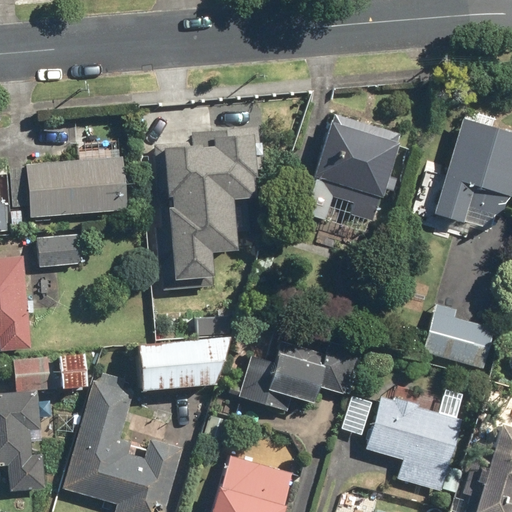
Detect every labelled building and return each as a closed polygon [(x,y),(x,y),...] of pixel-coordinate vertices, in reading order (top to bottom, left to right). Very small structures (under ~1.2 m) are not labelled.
[(327,113),(297,210),(320,218),(327,195),(346,201),(343,212),(368,219),(375,195),(377,196),(396,134),(327,113)] [(511,132),(457,117),(428,213),(457,221),(462,205),(496,215),(503,194),(506,195),(511,175),(511,132)] [(150,225),(157,289),(214,283),(211,256),(240,253),(235,201),(265,198),(258,126),(190,133),(191,141),(154,144),(162,224),(150,225)] [(119,155),(20,163),(24,216),(123,209),(119,155)] [(73,234),(30,237),(32,265),(75,261),(73,234)] [(20,254),(0,255),(0,349),(27,347),(20,254)] [(427,302),(414,350),(477,367),(488,327),(449,316),(451,309),(427,302)] [(227,335),(127,343),(131,389),(214,383),(227,335)] [(246,353),(233,395),(283,410),(288,394),(310,401),(315,385),(342,393),(356,349),(323,339),(319,352),(275,338),(268,360),(246,353)] [(80,352),(7,357),(10,390),(82,385),(80,352)] [(139,455),(123,451),(126,439),(116,436),(128,390),(88,379),(59,487),(112,501),(109,511),(151,511),(154,502),(161,504),(177,445),(144,437),(139,455)] [(32,389),(0,391),(0,463),(3,463),(4,476),(29,473),(24,429),(36,428),(32,389)] [(467,416),(381,392),(366,446),(404,456),(398,477),(446,491),(467,416)] [(465,495),(460,511),(509,511),(511,505),(511,427),(496,423),(490,445),(471,440),(456,493),(465,495)] [(225,453),(206,511),(282,511),(284,505),(280,503),(289,473),(225,453)]
